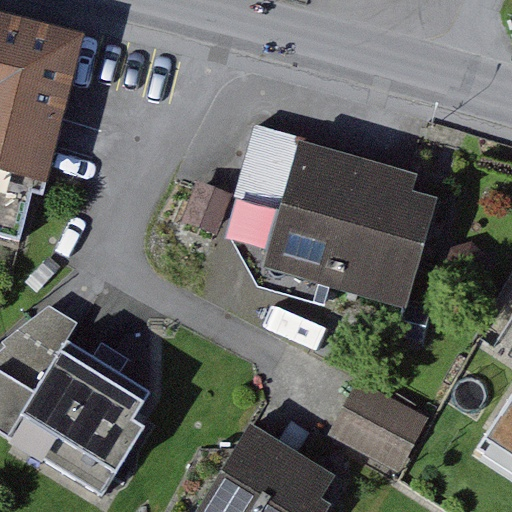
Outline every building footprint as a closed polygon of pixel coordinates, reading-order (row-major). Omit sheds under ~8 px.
[(0,232),(26,239),(38,190),(50,193),(90,34),(0,11),(0,232)] [(450,183),(268,123),(247,187),(291,201),(270,267),(407,312),(450,183)] [(511,289),(488,339),(511,350),(511,289)] [(0,359),(0,365),(36,389),(77,328),(38,302),(0,359)] [(163,391),(81,343),(29,432),(111,480),(163,391)] [(439,418),(374,378),(343,428),(407,468),(439,418)] [(511,414),(489,449),(511,464),(511,414)] [(331,511),(349,484),(260,427),(205,511),(206,511),(331,511)]
